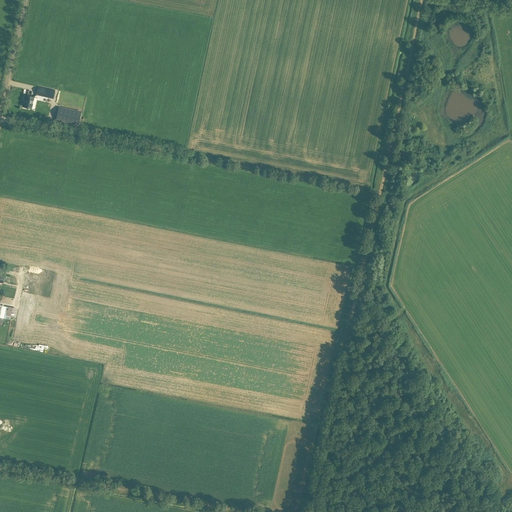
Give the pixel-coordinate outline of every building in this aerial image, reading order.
[(50,89),(43,88),(38,87),(36,94),(48,97),(53,98),(55,90),(50,89)] [(25,95),(23,106),(31,108),(35,109),(37,98),(34,97),(25,95)] [(56,121),(79,125),(81,111),(59,106),(56,121)] [(31,333),(35,313),(38,314),(36,328),(53,331),(62,286),(41,282),(24,279),(14,330),(13,334),(30,338),(31,333)] [(9,287),(7,300),(14,301),(16,289),(9,287)] [(64,511),(69,489),(57,487),(52,511),(64,511)]
